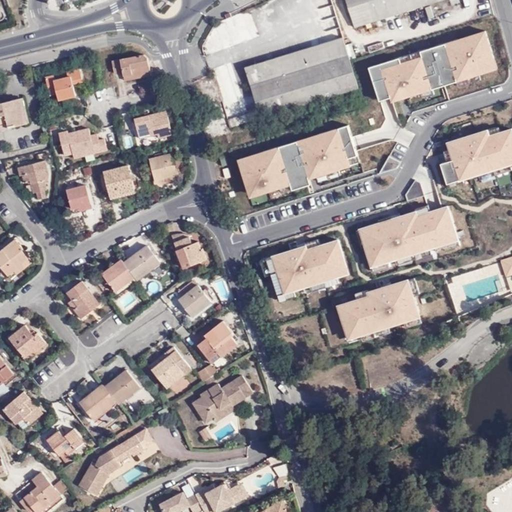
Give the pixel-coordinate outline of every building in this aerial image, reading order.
[(444,0),(345,0),(354,28),(444,0)] [(399,58),(368,67),(377,95),(388,91),(390,98),(391,102),(409,96),(432,89),(456,82),(478,75),(486,73),(484,68),(482,62),(493,58),(484,31),(450,42),(452,47),(442,50),(441,45),(410,55),(411,60),(401,63),(399,58)] [(358,88),(343,37),(245,67),(258,110),(260,118),(358,88)] [(450,42),(441,45),(442,50),(452,47),(450,42)] [(123,71),(124,75),(150,70),(147,56),(145,54),(112,60),(114,72),(123,71)] [(411,60),(410,55),(399,58),(401,63),(411,60)] [(482,62),(484,68),(495,65),(493,58),(482,62)] [(55,88),(56,91),(58,99),(76,95),(73,83),(83,81),(80,69),(67,71),(68,76),(56,80),(55,75),(46,76),(49,89),(55,88)] [(150,70),(124,75),(125,79),(150,74),(150,70)] [(478,75),(456,82),(457,86),(480,80),(478,75)] [(432,89),(409,96),(411,101),(433,94),(432,89)] [(390,98),(388,91),(377,95),(379,101),(390,98)] [(24,124),(18,99),(0,103),(0,129),(3,128),(5,129),(24,124)] [(172,132),(167,109),(134,116),(139,136),(158,133),(158,135),(172,132)] [(227,120),(229,128),(260,118),(258,110),(227,120)] [(59,128),(57,121),(49,123),(51,130),(59,128)] [(264,151),(238,160),(244,180),(248,179),(252,191),(265,187),(267,192),(279,188),(309,179),(316,177),(338,170),(350,166),(350,165),(348,158),(357,155),(347,125),(332,130),(334,135),(321,139),(319,134),(286,145),(287,150),(265,157),(264,151)] [(500,134),(498,127),(487,131),(488,137),(500,134)] [(95,148),(96,152),(109,148),(106,138),(100,139),(99,134),(92,135),(90,128),(70,133),(69,131),(60,133),(66,155),(74,153),(95,148)] [(332,130),(319,134),(321,139),(334,135),(332,130)] [(487,131),(448,143),(449,149),(453,160),(446,162),(440,164),(445,180),(453,177),(455,181),(462,179),(478,174),(510,164),(508,158),(511,156),(511,132),(511,130),(500,134),(488,137),(487,131)] [(286,145),(264,151),(265,157),(287,150),(286,145)] [(75,158),(96,152),(95,148),(74,153),(75,158)] [(453,160),(449,149),(443,151),(446,162),(453,160)] [(155,180),(154,180),(155,188),(176,183),(179,179),(176,163),(174,158),(173,153),(150,159),(155,180)] [(348,158),(350,165),(359,162),(357,155),(348,158)] [(400,162),(388,156),(378,174),(397,169),(400,162)] [(510,164),(478,174),(479,180),(511,170),(510,167),(511,166),(511,156),(508,158),(510,164)] [(49,172),(47,161),(19,167),(21,175),(23,175),(25,181),(31,180),(34,193),(37,193),(38,199),(47,197),(46,190),(47,190),(45,180),(49,179),(49,172)] [(111,196),(135,190),(133,180),(131,174),(129,165),(104,171),(111,196)] [(338,170),(316,177),(318,182),(340,175),(338,170)] [(453,177),(445,180),(448,188),(463,183),(462,179),(455,181),(453,177)] [(309,179),(279,188),(281,193),(292,190),(310,185),(309,179)] [(155,188),(154,180),(146,183),(148,190),(155,188)] [(420,183),(414,180),(404,195),(406,202),(424,196),(420,183)] [(93,211),(87,185),(68,190),(74,212),(83,210),(84,213),(93,211)] [(252,191),(254,196),(267,192),(265,187),(252,191)] [(136,193),(135,190),(111,196),(112,200),(136,193)] [(416,217),(447,207),(445,201),(413,210),(414,213),(416,217)] [(391,220),(390,218),(377,222),(378,224),(362,229),(367,246),(365,246),(370,263),(379,261),(380,264),(387,262),(394,259),(429,248),(434,247),(451,242),(446,226),(452,224),(447,207),(416,217),(414,213),(391,220)] [(451,242),(434,247),(436,253),(459,246),(452,224),(446,226),(451,242)] [(367,246),(362,229),(356,231),(361,247),(365,246),(367,246)] [(192,244),(188,234),(181,234),(172,235),(184,268),(207,258),(203,248),(201,249),(199,242),(192,244)] [(0,263),(9,276),(16,271),(30,259),(23,250),(24,249),(17,240),(0,253),(0,263)] [(306,246),(266,259),(271,275),(276,292),(285,289),(286,293),(293,290),(308,286),(336,277),(341,276),(339,271),(335,259),(343,257),(338,240),(320,246),(318,240),(305,244),(306,246)] [(135,277),(137,280),(160,262),(148,246),(125,263),(135,277)] [(429,248),(394,259),(396,265),(431,254),(429,248)] [(511,256),(500,261),(505,277),(511,274),(511,256)] [(335,259),(339,271),(347,269),(343,257),(335,259)] [(30,259),(16,271),(18,274),(32,262),(30,259)] [(135,277),(125,263),(122,259),(103,274),(116,291),(135,277)] [(271,275),(266,259),(259,261),(265,277),(271,275)] [(379,261),(370,263),(373,272),(389,268),(387,262),(380,264),(379,261)] [(336,277),(308,286),(310,292),(338,284),(336,277)] [(407,280),(412,296),(419,294),(414,278),(407,280)] [(356,300),(338,306),(343,323),(350,321),(354,332),(355,337),(360,335),(388,327),(403,322),(410,320),(409,317),(418,314),(412,296),(407,280),(368,293),(369,296),(356,300)] [(78,306),(74,309),(82,319),(100,304),(83,281),(67,293),(73,300),(78,306)] [(211,302),(198,286),(180,300),(193,317),(211,302)] [(285,289),(276,292),(279,302),(295,297),(293,290),(286,293),(285,289)] [(368,293),(367,290),(354,294),(356,300),(369,296),(368,293)] [(69,303),(74,309),(78,306),(73,300),(69,303)] [(410,320),(403,322),(405,328),(421,324),(418,314),(409,317),(410,320)] [(197,343),(210,360),(218,352),(222,357),(238,344),(232,337),(235,334),(224,320),(197,343)] [(343,323),(346,334),(354,332),(350,321),(343,323)] [(35,336),(27,325),(11,337),(27,358),(37,350),(39,352),(48,345),(38,333),(35,336)] [(388,327),(360,335),(362,342),(390,333),(388,327)] [(184,372),(186,375),(193,369),(175,346),(169,351),(171,353),(163,359),(161,356),(150,365),(165,385),(184,372)] [(171,353),(169,351),(161,356),(163,359),(171,353)] [(0,385),(14,374),(0,355),(0,385)] [(213,376),(218,373),(213,367),(212,368),(210,365),(205,368),(212,377),(213,376)] [(212,377),(205,368),(198,373),(203,382),(205,382),(212,377)] [(117,402),(119,404),(140,388),(128,370),(105,387),(117,402)] [(168,388),(186,375),(184,372),(165,385),(168,388)] [(232,403),(234,407),(255,393),(244,376),(232,384),(234,388),(226,393),(224,389),(221,385),(202,396),(204,398),(195,404),(208,423),(215,419),(225,412),(222,408),(232,403)] [(216,381),(213,376),(212,377),(205,382),(208,386),(216,381)] [(234,388),(232,384),(224,389),(226,393),(234,388)] [(117,402),(105,387),(103,385),(81,402),(94,419),(117,402)] [(43,413),(38,407),(32,412),(25,403),(30,398),(25,391),(4,409),(17,424),(25,418),(30,424),(43,413)] [(32,412),(38,407),(30,398),(25,403),(32,412)] [(237,410),(234,407),(232,403),(222,408),(225,412),(215,419),(217,423),(237,410)] [(66,452),(68,454),(84,442),(75,429),(64,437),(59,430),(48,440),(61,456),(66,452)] [(138,435),(146,449),(156,443),(148,429),(138,435)] [(211,439),(205,429),(200,432),(206,442),(211,439)] [(135,456),(146,449),(138,435),(127,443),(133,454),(135,456)] [(129,456),(133,454),(127,443),(122,446),(129,456)] [(120,462),(129,456),(122,446),(102,458),(99,464),(98,465),(96,464),(95,464),(81,486),(98,496),(110,476),(108,475),(109,472),(112,474),(123,467),(120,462)] [(73,462),(68,454),(66,452),(61,456),(68,466),(73,462)] [(3,459),(0,459),(0,476),(8,474),(3,459)] [(41,511),(61,496),(53,486),(43,473),(17,494),(30,511),(31,511),(35,509),(37,511),(41,511)] [(61,480),(53,486),(61,496),(68,490),(61,480)] [(217,511),(249,495),(242,484),(228,491),(225,485),(216,489),(214,485),(196,495),(203,507),(205,511),(217,511)] [(194,511),(203,507),(196,495),(189,499),(185,491),(161,504),(165,511),(177,511),(190,505),(194,511)] [(288,511),(282,501),(261,511),(288,511)]
